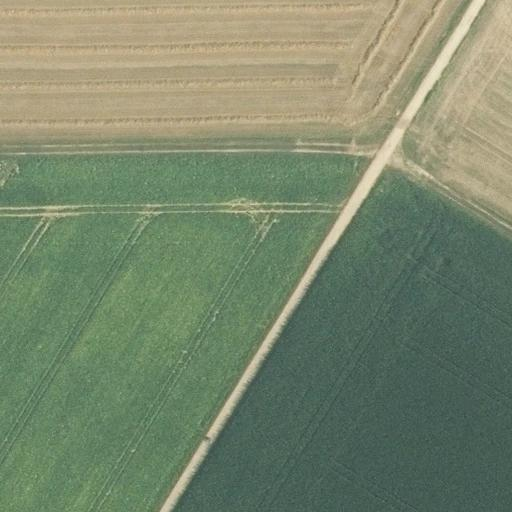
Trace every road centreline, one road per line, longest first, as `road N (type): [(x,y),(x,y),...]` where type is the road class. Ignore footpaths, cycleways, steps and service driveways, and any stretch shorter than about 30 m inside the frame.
road 1 (track): [(168,511),(478,0)]
road 2 (track): [(0,152),(385,154)]
road 3 (track): [(511,231),(385,154)]
